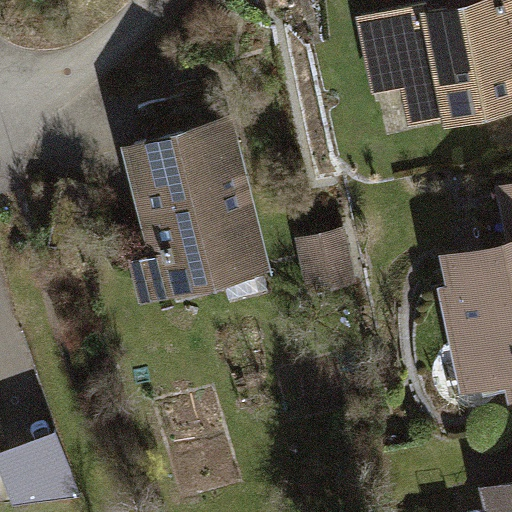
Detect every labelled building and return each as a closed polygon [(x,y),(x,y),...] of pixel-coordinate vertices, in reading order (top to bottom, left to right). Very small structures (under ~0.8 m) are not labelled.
[(511,9),(510,0),(492,0),(364,27),(385,128),(434,118),(437,130),(496,118),(499,129),(511,125),(511,9)] [(225,109),(121,135),(162,296),(267,269),(225,109)] [(507,237),(436,250),(460,379),(504,371),(508,391),(511,389),(511,174),(496,177),(507,237)] [(342,224),(295,234),(307,288),(353,278),(342,224)] [(61,448),(1,453),(5,498),(65,493),(61,448)] [(511,511),(511,486),(480,492),(483,511),(511,511)]
